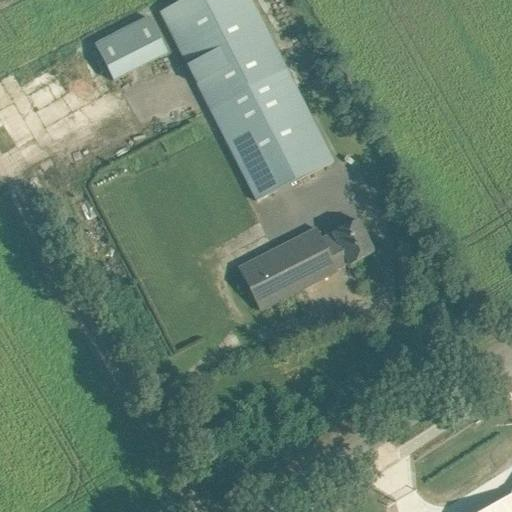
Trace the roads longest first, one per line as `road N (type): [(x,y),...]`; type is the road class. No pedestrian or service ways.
road 1 (track): [(0,165),(214,511)]
road 2 (tertiary): [(259,511),(511,347)]
